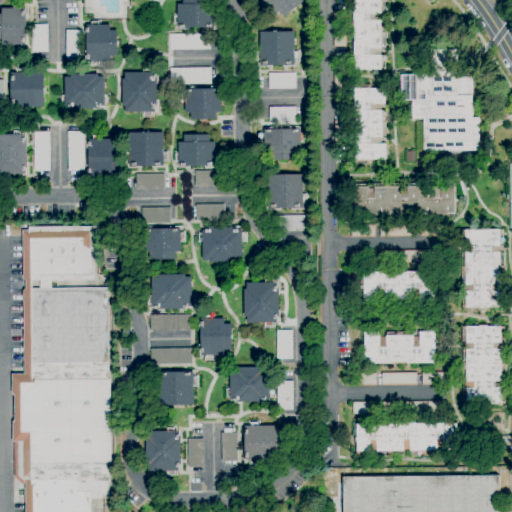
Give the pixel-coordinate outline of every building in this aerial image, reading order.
[(204,29),(204,28),(189,28),(189,30),(178,30),(178,25),(173,25),(173,14),(178,14),(178,4),(184,4),(183,0),(209,0),(209,4),(215,4),(215,14),(219,14),(219,24),(215,24),(215,29),(204,29)] [(284,17),(280,12),(275,15),(269,7),(267,8),(261,0),(302,0),(304,2),(284,17)] [(372,71),(369,71),(369,70),(354,70),(354,0),(385,0),(385,14),(381,14),(381,20),(385,20),(385,49),(381,49),(381,55),(385,55),(385,70),(372,70),(372,71)] [(23,50),(13,50),(13,45),(2,45),(2,40),(0,40),(0,14),(2,14),(2,9),(12,9),(12,4),(23,4),(23,9),(26,9),(26,16),(28,16),(28,19),(26,19),(26,34),(28,34),(28,45),(23,45),(23,50)] [(346,47),(333,47),(333,21),(346,20),(346,47)] [(91,67),(91,62),(87,62),(87,56),(85,56),(85,51),(87,51),(87,36),(85,36),(85,28),(87,28),(87,25),(90,25),(90,21),(101,21),(101,25),(111,25),(111,31),(118,31),(118,56),(111,56),(111,62),(101,62),(101,66),(91,67)] [(33,52),(32,25),(48,24),(49,52),(33,52)] [(67,58),(66,31),(82,30),(83,58),(67,58)] [(295,67),(285,67),(285,66),(272,66),(272,67),(257,67),(257,61),(254,61),(254,51),(257,51),(257,32),(295,32),(295,51),(299,51),(299,61),(295,61),(295,67)] [(211,50),(170,50),(170,34),(210,34),(211,50)] [(424,119),(413,119),(412,101),(402,101),(402,75),(423,75),(423,50),(458,49),(458,77),(473,77),(473,118),(480,118),(480,151),(424,152),(424,119)] [(347,99),(334,100),(334,64),(346,64),(347,99)] [(45,107),(12,108),(11,73),(15,73),(15,68),(26,68),(26,73),(45,72),(45,107)] [(143,117),(143,112),(125,113),(125,106),(123,106),(122,79),(125,79),(125,73),(142,73),(142,68),(153,68),(153,73),(154,73),(154,75),(156,75),(156,81),(158,81),(158,85),(157,85),(157,100),(158,100),(158,112),(153,112),(153,117),(143,117)] [(211,84),(170,84),(170,68),(211,68),(211,84)] [(296,89),(269,89),(269,73),(296,73),(296,89)] [(100,110),(93,110),(93,109),(77,109),(77,110),(66,110),(65,105),(61,105),(61,95),(65,95),(65,77),(71,77),(71,74),(99,74),(99,77),(105,77),(105,95),(108,95),(108,104),(105,104),(105,106),(102,106),(102,107),(100,107),(100,110)] [(372,164),(355,164),(354,85),(371,85),(371,89),(386,88),(386,104),(381,104),(381,111),(386,111),(386,138),(382,138),(382,144),(386,144),(386,160),(372,160),(372,164)] [(217,120),(191,120),(191,113),(185,113),(185,102),(180,102),(180,92),(185,92),(185,87),(196,87),(196,89),(211,89),(211,87),(222,87),(222,92),(226,92),(226,102),(222,102),(222,113),(217,113),(217,120)] [(296,123),(269,123),(269,107),(296,107),(296,123)] [(347,145),(334,145),(334,121),(347,121),(347,145)] [(271,160),(271,153),(265,153),(265,143),(260,143),(260,133),(264,133),(264,130),(301,129),(301,132),(305,132),(305,143),(301,143),(301,153),(295,153),(296,160),(271,160)] [(13,179),(13,175),(0,175),(0,135),(12,135),(12,130),(22,130),(22,135),(24,135),(24,137),(26,137),(26,141),(28,140),(28,147),(27,147),(27,163),(28,163),(28,174),(23,174),(23,179),(13,179)] [(34,171),(34,133),(50,132),(50,171),(34,171)] [(84,171),(68,171),(68,132),(84,132),(84,171)] [(164,166),(129,166),(129,163),(125,163),(125,152),(129,152),(129,133),(164,133),(164,152),(169,152),(169,163),(164,163),(164,166)] [(112,175),(87,175),(87,165),(89,165),(89,150),(87,150),(87,140),(92,140),(92,135),(102,135),(102,140),(112,140),(112,144),(120,144),(120,171),(112,171),(112,175)] [(205,168),(205,166),(190,167),(190,168),(179,168),(179,163),(175,163),(175,153),(179,153),(179,143),(184,143),(184,135),(210,135),(210,142),(216,142),(216,152),(220,152),(220,162),(216,162),(216,168),(205,168)] [(196,187),(195,171),(227,170),(227,186),(196,187)] [(136,190),(136,174),(165,174),(165,190),(136,190)] [(303,209),(292,209),(292,208),(280,208),(280,209),(267,209),(267,204),(264,204),(264,194),(267,194),(267,175),(303,175),(303,194),(308,194),(308,204),(303,204),(303,209)] [(455,215),(355,215),(355,184),(368,184),(368,189),(374,189),(374,184),(401,184),(401,188),(407,188),(407,184),(435,184),(435,188),(441,188),(441,184),(455,184),(455,215)] [(225,221),(196,221),(196,205),(224,205),(225,221)] [(171,224),(142,224),(142,208),(171,208),(171,224)] [(305,232),(283,232),(283,216),(305,216),(305,232)] [(445,236),(420,237),(420,224),(444,223),(445,236)] [(375,237),(351,237),(351,224),(375,224),(375,237)] [(416,237),(380,237),(380,224),(416,224),(416,237)] [(52,288),(40,289),(40,281),(32,281),(32,289),(26,289),(26,281),(23,278),(23,230),(29,230),(29,228),(94,227),(94,280),(52,281),(52,288)] [(209,263),(209,260),(203,260),(202,243),(198,243),(198,233),(202,233),(202,228),(242,227),(242,232),(246,232),(246,242),(242,242),(242,260),(236,260),(236,262),(209,263)] [(175,260),(150,260),(150,252),(145,253),(145,229),(181,229),(181,232),(185,232),(185,242),(181,242),(181,252),(175,252),(175,260)] [(488,309),(479,309),(479,307),(462,308),(462,292),(464,291),(464,285),(462,285),(462,253),(463,253),(463,247),(462,247),(462,230),(503,230),(503,246),(502,246),(502,252),(503,252),(503,285),(502,285),(502,291),(503,291),(504,307),(488,307),(488,309)] [(352,264),(351,251),(372,250),(373,263),(352,264)] [(381,265),(380,252),(438,250),(439,262),(381,265)] [(438,300),(363,301),(363,286),(360,286),(360,273),(434,272),(435,285),(438,285),(438,300)] [(192,310),(180,310),(180,309),(164,309),(164,311),(152,311),(152,305),(148,305),(148,295),(152,295),(152,277),(158,277),(158,275),(185,275),(185,277),(192,277),(192,295),(196,295),(196,305),(192,305),(192,310)] [(275,327),(264,327),(264,323),(247,323),(247,317),(244,317),(244,289),(247,289),(247,283),(264,283),(264,279),(274,278),(274,283),(279,283),(280,295),(279,295),(279,312),(280,312),(280,323),(274,323),(275,327)] [(52,288),(108,288),(109,379),(111,379),(112,464),(110,464),(110,499),(91,499),(91,511),(25,511),(25,484),(21,484),(15,477),(14,442),(13,442),(13,423),(15,420),(15,396),(12,394),(12,374),(24,374),(23,291),(26,289),(32,289),(40,289),(52,288)] [(192,331),(151,331),(150,315),(192,314),(192,331)] [(205,360),(205,356),(199,356),(199,345),(201,345),(201,330),(199,330),(199,319),(204,319),(204,314),(214,314),(214,319),(224,319),(225,324),(231,324),(232,350),(225,350),(225,356),(215,356),(215,360),(205,360)] [(505,404),(463,405),(462,388),(464,388),(464,382),(462,382),(462,350),(464,350),(464,343),(462,343),(462,327),(479,327),(479,326),(488,325),(488,327),(504,327),(504,343),(503,343),(503,349),(505,349),(505,382),(503,382),(503,388),(505,388),(505,404)] [(293,360),(277,360),(277,331),(292,330),(293,360)] [(436,363),(365,364),(364,333),(380,333),(380,338),(386,337),(386,332),(413,332),(414,337),(419,337),(419,332),(436,332),(436,347),(439,346),(439,350),(436,350),(436,363)] [(151,365),(150,349),(192,348),(192,364),(151,365)] [(230,404),(230,399),(226,399),(226,388),(230,388),(230,371),(235,371),(235,368),(264,367),(264,370),(270,370),(270,387),(275,387),(275,398),(270,398),(270,403),(259,403),(259,402),(242,402),(242,403),(230,404)] [(194,405),(161,406),(161,373),(194,372),(194,376),(199,376),(199,386),(194,386),(194,405)] [(417,385),(381,386),(381,373),(417,372),(417,385)] [(447,385),(422,385),(422,372),(446,372),(447,385)] [(377,386),(353,386),(352,373),(377,373),(377,386)] [(277,411),(277,382),(293,381),(293,410),(277,411)] [(446,414),(353,415),(352,402),(446,401),(446,414)] [(250,465),(250,461),(244,461),(244,449),(245,449),(245,438),(244,438),(243,427),(249,426),(249,422),(259,421),(259,426),(278,426),(279,460),(260,461),(260,465),(250,465)] [(457,454),(443,454),(443,450),(437,450),(437,454),(410,454),(410,450),(404,450),(404,454),(377,455),(377,450),(371,450),(371,455),(357,455),(357,444),(355,444),(355,438),(357,438),(357,424),(457,423),(457,454)] [(177,476),(166,476),(166,472),(146,472),(146,432),(166,431),(166,427),(176,427),(177,431),(181,431),(181,443),(181,459),(181,472),(177,472),(177,476)] [(238,462),(222,462),(221,433),(237,433),(238,462)] [(204,468),(188,468),(188,439),(204,439),(204,468)] [(344,511),(344,478),(499,476),(499,511),(344,511)]
